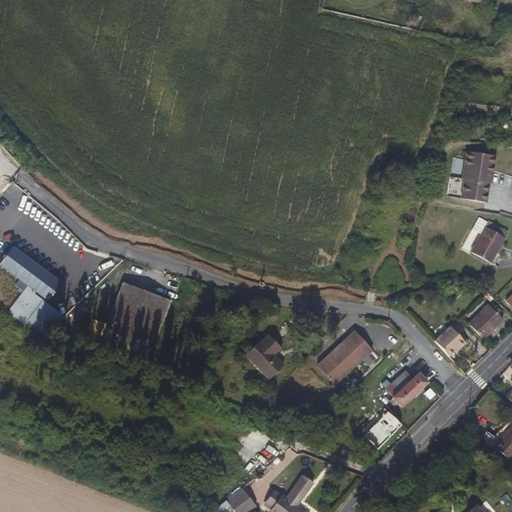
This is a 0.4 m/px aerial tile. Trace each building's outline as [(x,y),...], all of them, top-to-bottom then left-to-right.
[(459,199),(484,202),(487,183),(489,183),(493,155),(464,151),(460,179),(462,179),(459,199)] [(61,219),(44,210),(28,196),(11,215),(33,235),(31,238),(47,247),(61,219)] [(504,238),(484,227),(487,222),(478,217),(472,229),(480,234),(470,251),(487,261),(494,248),(497,250),(504,238)] [(487,261),(489,262),(497,250),(494,248),(487,261)] [(60,284),(13,249),(0,266),(20,280),(31,289),(48,301),(60,284)] [(31,289),(20,280),(14,287),(26,296),(29,293),(31,289)] [(0,283),(0,302),(9,291),(0,283)] [(170,301),(123,284),(108,326),(93,321),(87,338),(148,361),(170,301)] [(42,332),(59,316),(29,293),(26,296),(11,316),(22,324),(42,332)] [(483,338),(502,319),(486,303),(467,323),(483,338)] [(449,357),(457,349),(459,350),(466,344),(464,343),(450,328),(435,342),(449,357)] [(372,352),(355,333),(319,367),(336,386),(372,352)] [(281,349),(269,337),(262,344),(260,342),(246,355),(270,380),(284,367),(273,356),(281,349)] [(450,358),(459,350),(457,349),(449,357),(450,358)] [(396,368),(388,374),(391,378),(399,371),(396,368)] [(403,407),(428,384),(418,373),(412,379),(406,372),(392,384),(398,392),(393,396),(403,407)] [(511,450),(511,428),(507,434),(501,441),(511,450)] [(503,430),(497,437),(501,441),(507,434),(503,430)] [(270,472),(262,479),(267,485),(275,478),(270,472)] [(276,493),(267,504),(274,510),(272,511),(273,511),(297,511),(294,509),(315,486),(306,478),(285,501),(276,493)] [(225,500),(232,511),(248,511),(255,508),(242,488),(225,500)]
